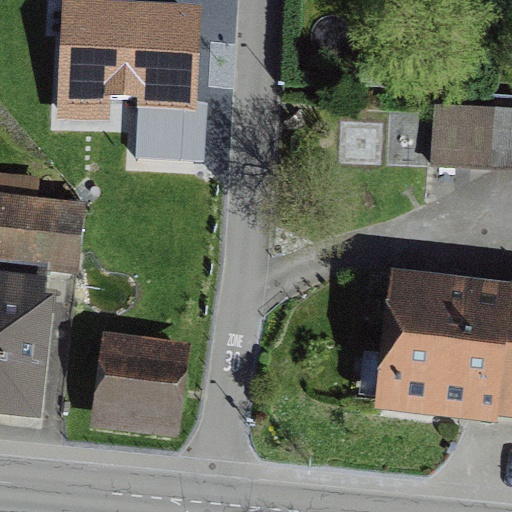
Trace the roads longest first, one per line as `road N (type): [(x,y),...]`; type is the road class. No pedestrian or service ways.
road 1 (residential): [(213,506),(245,225),(258,0)]
road 2 (residential): [(0,485),(213,506)]
